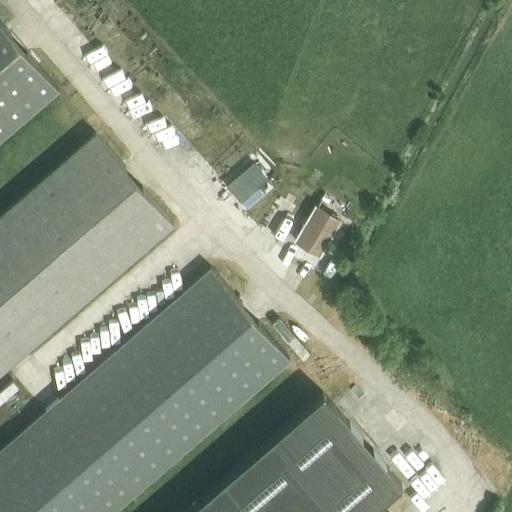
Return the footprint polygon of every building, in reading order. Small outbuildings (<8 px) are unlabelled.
[(0,21),(0,137),(57,88),(0,21)] [(100,86),(110,88),(108,98),(119,100),(117,113),(137,116),(141,90),(121,87),(124,74),(103,70),(100,86)] [(0,371),(173,222),(94,131),(0,212),(0,371)] [(188,211),(59,325),(56,323),(34,342),(51,361),(85,330),(96,342),(108,331),(97,319),(157,266),(168,279),(185,264),(175,253),(203,228),(188,211)] [(278,229),(266,251),(299,270),(324,226),(312,220),(300,241),(278,229)] [(0,511),(112,511),(290,358),(212,267),(0,450),(0,511)] [(130,311),(146,298),(137,288),(121,301),(130,311)] [(76,345),(62,354),(68,364),(83,355),(76,345)] [(19,366),(40,376),(49,357),(29,347),(19,366)] [(340,384),(355,403),(369,392),(354,373),(340,384)] [(365,511),(400,483),(321,391),(181,511),(365,511)] [(419,511),(427,503),(424,500),(445,475),(426,459),(408,481),(411,484),(386,511),(419,511)]
